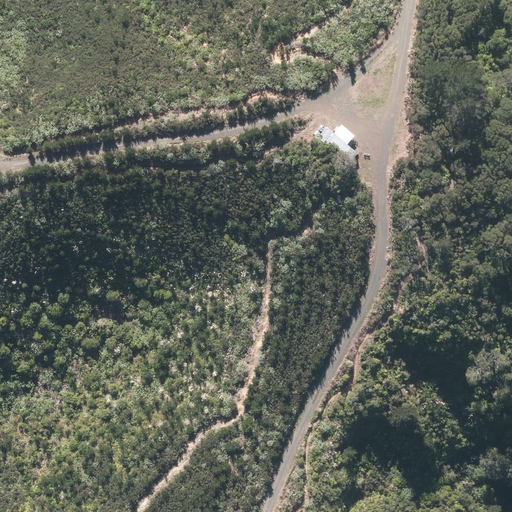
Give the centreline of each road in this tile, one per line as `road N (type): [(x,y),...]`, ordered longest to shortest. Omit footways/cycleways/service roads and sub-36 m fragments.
road 1 (track): [(406,8),(376,169),(381,226),(369,292),(263,511)]
road 2 (track): [(0,158),(243,125),(318,98)]
road 3 (track): [(318,98),(372,55),(406,8)]
